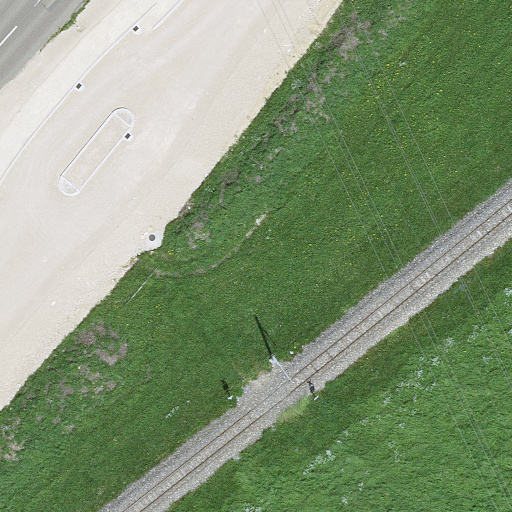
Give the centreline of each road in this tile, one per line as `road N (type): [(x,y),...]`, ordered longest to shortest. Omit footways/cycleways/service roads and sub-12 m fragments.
road 1 (tertiary): [(0,273),(233,0)]
road 2 (track): [(316,426),(64,196)]
